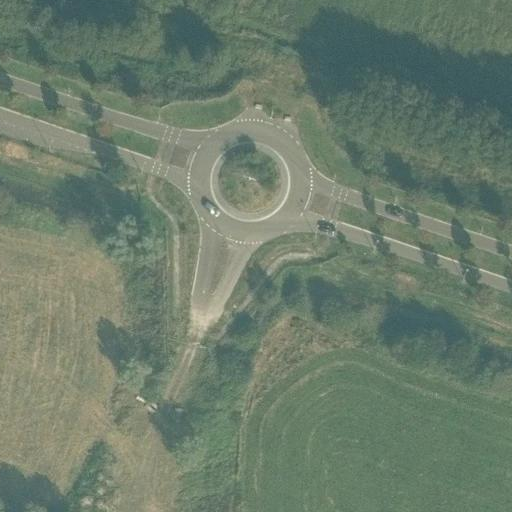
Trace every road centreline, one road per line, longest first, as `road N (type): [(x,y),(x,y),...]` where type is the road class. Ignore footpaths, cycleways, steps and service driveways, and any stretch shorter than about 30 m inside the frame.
road 1 (tertiary): [(283,214),(511,287)]
road 2 (tertiary): [(511,253),(342,195),(295,165)]
road 3 (tertiary): [(209,151),(0,80)]
road 4 (tertiary): [(0,115),(200,183)]
road 5 (unclassified): [(216,215),(200,319),(252,228)]
road 6 (unclassified): [(278,141),(285,72),(258,100),(245,131)]
